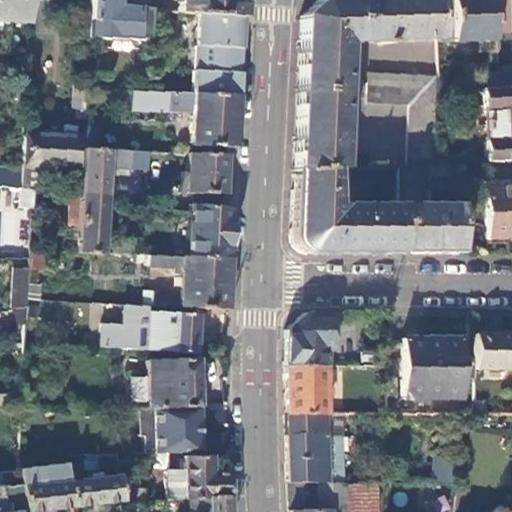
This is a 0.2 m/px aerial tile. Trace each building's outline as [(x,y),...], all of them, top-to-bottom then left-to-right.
[(0,0),(0,23),(29,25),(29,0),(0,0)] [(51,0),(29,0),(29,25),(28,34),(50,35),(52,0),(51,0)] [(90,0),(88,38),(134,40),(136,10),(116,9),(116,0),(90,0)] [(146,0),(116,0),(116,9),(136,10),(146,11),(146,0)] [(156,0),(146,0),(146,11),(150,11),(156,11),(156,0)] [(177,0),(177,12),(196,13),(242,16),(243,10),(243,5),(238,0),(177,0)] [(436,43),(434,0),(322,0),(316,0),(299,18),(297,49),(294,126),(291,175),(328,172),(366,169),(364,156),(338,158),(343,44),(377,44),(377,46),(384,46),(384,44),(436,43)] [(434,0),(436,43),(478,41),(479,54),(495,54),(493,0),(434,0)] [(238,75),(238,74),(239,49),(240,49),(242,16),(196,13),(193,72),(192,72),(191,95),(238,98),(239,82),(233,82),(233,75),(238,75)] [(483,91),(497,90),(496,73),(483,74),(483,91)] [(434,131),(437,94),(437,78),(367,74),(365,103),(407,107),(405,166),(429,165),(436,164),(434,131)] [(84,120),(86,83),(74,82),(72,111),(77,112),(76,120),(84,120)] [(511,125),(511,89),(497,90),(483,91),(481,91),(483,127),(511,125)] [(236,124),(238,98),(191,95),(131,93),(130,111),(191,114),(189,147),(235,149),(236,124)] [(511,162),(511,125),(483,127),(484,163),(511,162)] [(83,128),(83,138),(82,151),(95,152),(96,129),(83,128)] [(23,135),(21,174),(20,189),(31,190),(40,191),(40,180),(35,180),(36,167),(81,168),(82,151),(83,138),(23,135)] [(95,152),(82,151),(81,168),(79,195),(105,197),(106,177),(145,179),(146,154),(95,152)] [(223,196),(224,157),(183,155),(183,195),(223,196)] [(436,166),(436,164),(429,165),(430,207),(396,207),(397,255),(456,255),(455,165),(436,166)] [(328,172),(291,175),(289,221),(288,237),(289,242),(291,247),(295,251),(299,254),(302,254),(397,255),(396,207),(396,167),(366,169),(365,208),(328,207),(328,172)] [(21,174),(0,172),(0,187),(20,189),(21,174)] [(511,188),(483,189),(485,239),(500,238),(511,237),(511,188)] [(31,190),(20,189),(18,210),(30,211),(31,190)] [(77,227),(79,195),(69,193),(67,226),(77,227)] [(105,197),(79,195),(77,227),(76,253),(102,254),(105,197)] [(231,217),(232,208),(189,205),(187,258),(229,259),(230,246),(231,217)] [(27,260),(29,221),(22,220),(21,231),(14,231),(12,256),(16,256),(15,259),(27,260)] [(511,237),(500,238),(501,255),(511,254),(511,237)] [(180,257),(168,257),(167,265),(167,266),(180,267),(180,257)] [(228,286),(229,259),(187,258),(180,257),(180,267),(178,299),(178,309),(226,311),(228,286)] [(25,286),(26,271),(12,270),(10,310),(23,308),(24,299),(25,286)] [(25,286),(24,299),(38,300),(39,287),(25,286)] [(153,307),(178,309),(178,299),(162,298),(162,295),(153,294),(153,307)] [(146,352),(195,354),(197,316),(147,313),(146,352)] [(331,352),(331,315),(303,316),(284,332),(283,350),(282,367),(325,367),(325,353),(331,352)] [(511,370),(511,334),(474,335),(473,370),(511,370)] [(117,337),(117,350),(139,351),(140,338),(117,337)] [(400,339),(401,400),(458,400),(458,339),(400,339)] [(150,409),(196,407),(194,360),(144,362),(145,399),(120,400),(120,406),(125,406),(125,410),(150,409)] [(325,415),(325,367),(282,367),(283,387),(284,415),(325,415)] [(197,426),(196,407),(150,409),(153,454),(227,451),(226,435),(211,435),(211,425),(197,426)] [(150,409),(125,410),(126,430),(139,430),(141,455),(153,454),(150,409)] [(343,435),(343,415),(325,415),(284,415),(285,449),(286,484),(326,484),(326,470),(340,470),(339,435),(343,435)] [(66,485),(69,509),(119,503),(114,456),(82,457),(84,482),(66,485)] [(228,498),(227,475),(208,476),(207,459),(180,459),(180,472),(181,500),(191,500),(228,498)] [(454,484),(456,463),(442,462),(439,482),(454,484)] [(0,511),(49,511),(69,509),(66,485),(63,466),(0,473),(0,511)] [(165,473),(166,501),(181,500),(180,472),(165,473)] [(326,484),(286,484),(287,504),(287,511),(327,511),(328,511),(334,511),(344,511),(344,484),(326,484)] [(372,511),(373,484),(344,484),(344,511),(372,511)] [(454,485),(451,511),(461,511),(465,486),(454,485)] [(228,511),(228,498),(191,500),(191,511),(228,511)]
